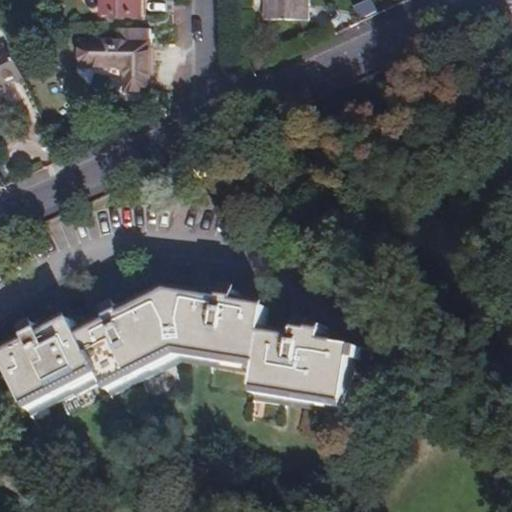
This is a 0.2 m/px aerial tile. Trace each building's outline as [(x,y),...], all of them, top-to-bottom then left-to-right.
[(141,0),(105,0),(105,19),(142,19),(141,0)] [(309,23),(309,0),(266,0),(266,22),(309,23)] [(150,95),(151,33),(121,33),(121,45),(81,44),(81,68),(125,69),(125,95),(150,95)] [(0,89),(27,78),(14,49),(0,54),(0,89)] [(464,76),(454,58),(425,71),(434,90),(464,76)] [(264,369),(269,341),(272,317),(239,311),(241,301),(227,298),(225,308),(173,299),(126,320),(123,313),(109,319),(113,328),(90,339),(84,341),(103,376),(109,389),(181,355),(264,369)] [(30,410),(103,376),(84,341),(76,327),(47,340),(43,333),(32,338),(36,346),(6,360),(30,410)] [(299,346),(269,341),(264,369),(259,394),(350,410),(358,357),(329,351),(332,336),(301,331),(299,346)]
